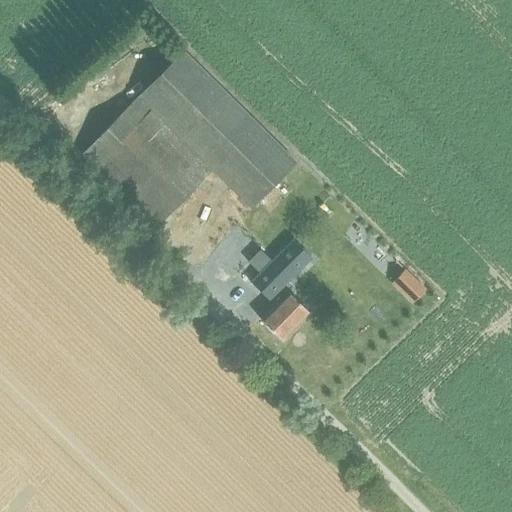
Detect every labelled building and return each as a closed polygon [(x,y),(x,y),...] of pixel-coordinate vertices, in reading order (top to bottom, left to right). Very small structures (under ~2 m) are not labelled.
[(181,49),(136,95),(80,153),(155,226),(211,169),(250,207),(295,162),(181,49)] [(254,226),(285,195),(276,186),(221,242),(236,257),(252,242),(242,233),(251,224),(254,226)] [(292,244),(281,254),(265,270),(281,286),(291,276),(282,267),(298,251),(292,244)] [(403,269),(399,273),(408,282),(399,291),(411,303),(424,289),(412,278),(403,269)] [(281,340),(308,313),(286,291),(260,318),(281,340)]
